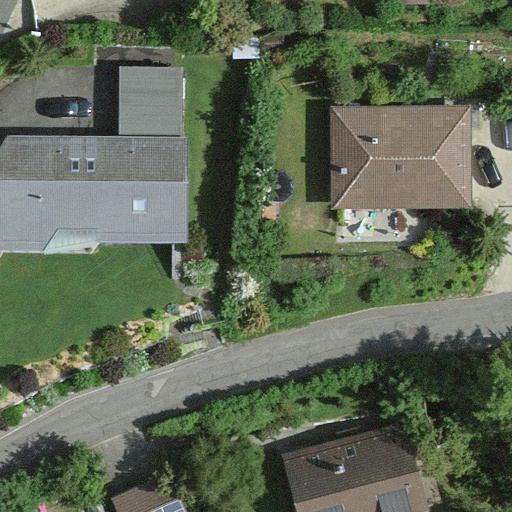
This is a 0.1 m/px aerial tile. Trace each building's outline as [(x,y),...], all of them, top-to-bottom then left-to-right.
[(388,0),(388,18),(420,18),(419,0),(388,0)] [(92,73),(93,116),(176,116),(176,73),(92,73)] [(460,107),(318,108),(319,209),(461,208),(460,107)] [(0,250),(177,247),(175,139),(0,142),(0,250)] [(409,511),(386,429),(269,462),(283,511),(409,511)] [(119,511),(184,511),(169,472),(112,494),(119,511)]
